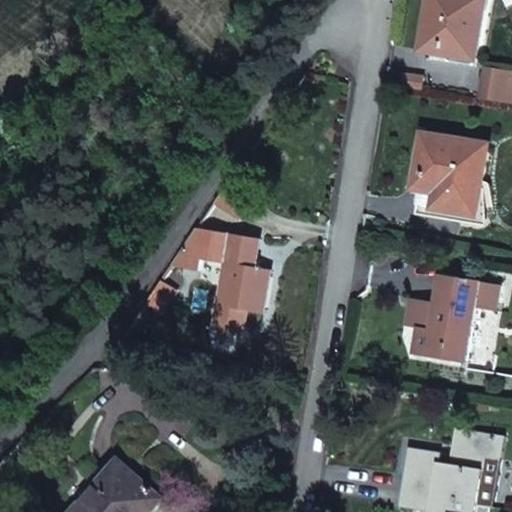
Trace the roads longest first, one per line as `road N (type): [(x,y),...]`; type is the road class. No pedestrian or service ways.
road 1 (residential): [(0,441),(112,333),(346,0)]
road 2 (residential): [(362,0),(370,78),(302,511)]
